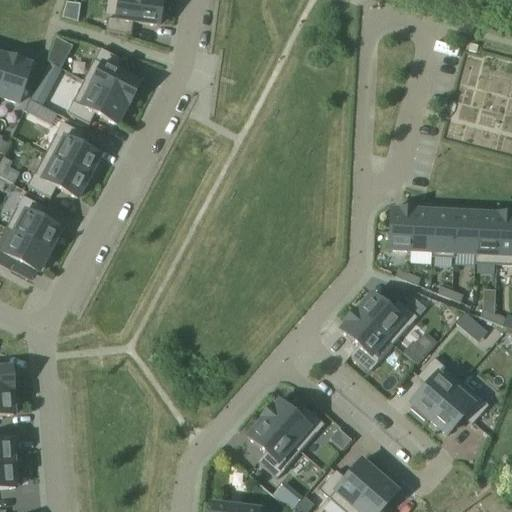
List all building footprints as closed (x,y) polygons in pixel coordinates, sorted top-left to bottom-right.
[(134,0),(118,0),(115,21),(132,24),(157,27),(161,3),(159,2),(159,3),(134,0)] [(132,24),(115,21),(107,20),(105,33),(131,36),(132,24)] [(100,50),(94,62),(117,73),(123,62),(100,50)] [(0,87),(9,60),(8,60),(0,57),(0,87)] [(8,60),(9,60),(0,87),(0,99),(18,105),(30,67),(22,65),(22,64),(8,59),(8,60)] [(83,82),(127,106),(126,106),(127,107),(139,85),(117,73),(94,62),(93,61),(81,83),(82,84),(83,82)] [(116,127),(126,106),(127,106),(83,82),(82,84),(72,103),(94,115),(116,127)] [(46,98),(35,92),(30,100),(42,107),(46,98)] [(72,103),(66,114),(89,126),(94,115),(72,103)] [(55,136),(78,147),(84,136),(61,124),(55,135),(55,136)] [(78,147),(55,136),(44,156),(88,179),(89,177),(92,179),(101,163),(97,161),(99,158),(78,147)] [(33,177),(55,189),(76,200),(88,179),(44,156),(33,177)] [(33,177),(27,188),(50,200),(55,189),(33,177)] [(16,209),(39,221),(44,210),(22,198),(16,209)] [(9,232),(49,253),(60,232),(39,221),(16,209),(4,231),(9,233),(9,232)] [(410,253),(412,213),(413,213),(413,212),(398,212),(398,213),(389,212),(387,252),(410,253)] [(433,214),(413,213),(412,213),(410,253),(430,254),(431,254),(433,214)] [(454,255),(453,255),(455,216),(433,214),(431,254),(430,254),(430,259),(454,260),(454,255)] [(476,217),(455,216),(453,255),(454,255),(473,256),(474,256),(476,217)] [(497,218),(476,217),(474,256),(473,256),(473,266),(496,267),(498,218),(497,218)] [(497,217),(497,218),(498,218),(496,267),(511,267),(511,218),(511,217),(497,217)] [(37,274),(39,271),(42,273),(51,257),(48,255),(49,253),(9,232),(9,233),(0,249),(0,253),(16,263),(37,274)] [(0,268),(11,274),(16,263),(0,253),(0,268)] [(394,279),(405,284),(409,276),(397,272),(394,279)] [(409,276),(405,284),(417,288),(420,281),(409,276)] [(448,301),(451,293),(440,289),(437,296),(448,301)] [(448,301),(459,305),(462,298),(451,293),(448,301)] [(408,329),(389,312),(371,296),(355,314),(393,347),(408,329)] [(416,319),(424,311),(412,301),(405,309),(416,319)] [(397,303),(389,312),(408,329),(416,319),(397,303)] [(493,317),(482,312),(479,320),(490,324),(493,317)] [(358,348),(377,365),(393,347),(355,314),(355,315),(353,313),(344,324),(346,325),(340,332),(358,348)] [(466,335),(475,324),(464,315),(455,326),(466,335)] [(511,318),(506,316),(504,321),(502,328),(511,332),(511,318)] [(493,317),(490,324),(501,329),(504,321),(493,317)] [(417,367),(436,345),(424,334),(415,345),(412,342),(402,354),(417,367)] [(377,365),(358,348),(349,357),(369,374),(377,365)] [(426,387),(442,368),(433,360),(416,379),(426,387)] [(442,368),(426,387),(410,405),(412,408),(410,410),(424,422),(426,420),(428,421),(460,384),(443,368),(442,368)] [(0,393),(11,393),(11,394),(12,394),(10,369),(0,369),(0,393)] [(446,437),(462,419),(478,399),(460,384),(428,421),(446,437)] [(11,394),(11,393),(0,393),(0,417),(13,417),(13,414),(17,414),(15,394),(11,394)] [(478,399),(462,419),(471,427),(488,408),(478,399)] [(315,436),(296,419),(278,403),(272,411),(270,409),(261,419),(263,421),(262,421),(300,454),(315,436)] [(304,410),(296,419),(315,436),(323,426),(304,410)] [(247,439),(265,455),(284,472),(300,454),(262,421),(247,439)] [(347,452),(355,441),(340,431),(333,441),(347,452)] [(0,467),(13,466),(11,442),(0,443),(0,467)] [(265,455),(257,464),(276,481),(284,472),(265,455)] [(345,481),(328,500),(341,511),(348,511),(378,478),(376,477),(379,474),(365,462),(363,465),(360,463),(345,481)] [(13,466),(0,467),(0,490),(15,490),(15,487),(18,486),(17,468),(13,468),(13,466)] [(335,473),(318,492),(328,500),(345,481),(335,473)] [(380,511),(396,494),(378,478),(348,511),(380,511)] [(292,511),(309,511),(314,507),(304,498),(292,511)]
